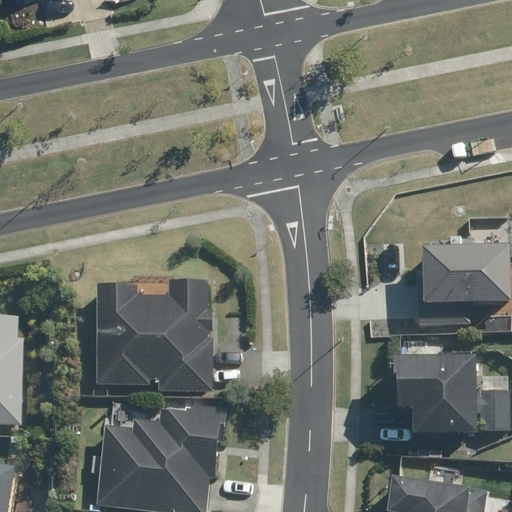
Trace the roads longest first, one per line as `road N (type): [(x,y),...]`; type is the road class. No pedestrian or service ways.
road 1 (residential): [(298,167),(312,323),(308,511)]
road 2 (tertiary): [(298,167),(0,227)]
road 3 (tertiary): [(0,88),(270,34)]
road 4 (tertiary): [(511,122),(298,167)]
road 5 (tertiary): [(270,34),(437,0)]
road 6 (residential): [(270,34),(298,167)]
